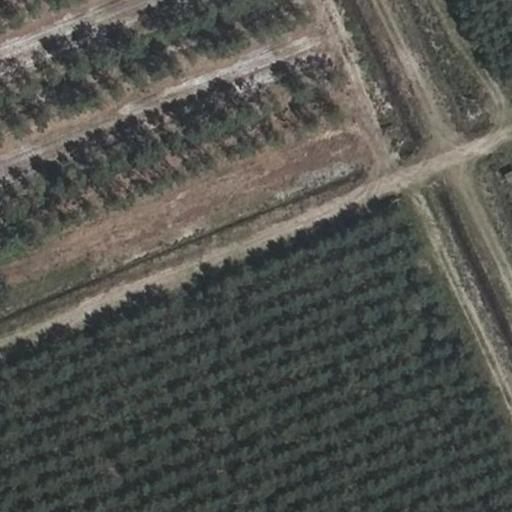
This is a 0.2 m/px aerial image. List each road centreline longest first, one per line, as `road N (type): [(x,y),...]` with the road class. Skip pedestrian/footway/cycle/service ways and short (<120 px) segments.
road 1 (track): [(511,132),(0,342)]
road 2 (track): [(511,277),(379,0)]
